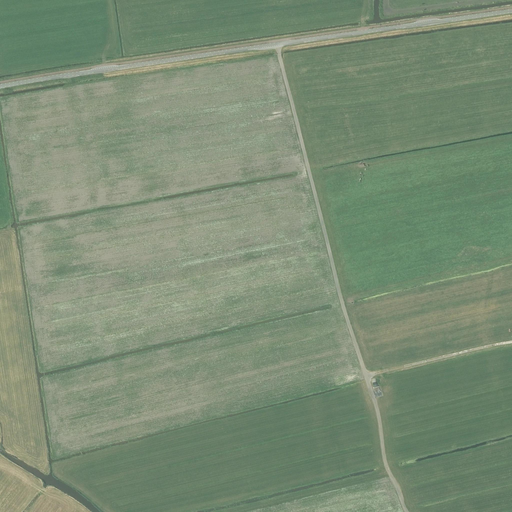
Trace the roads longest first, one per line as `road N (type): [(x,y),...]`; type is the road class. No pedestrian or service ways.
road 1 (unclassified): [(0,86),(511,10)]
road 2 (track): [(406,511),(385,468),(374,400),(277,44)]
road 3 (track): [(366,376),(511,341)]
